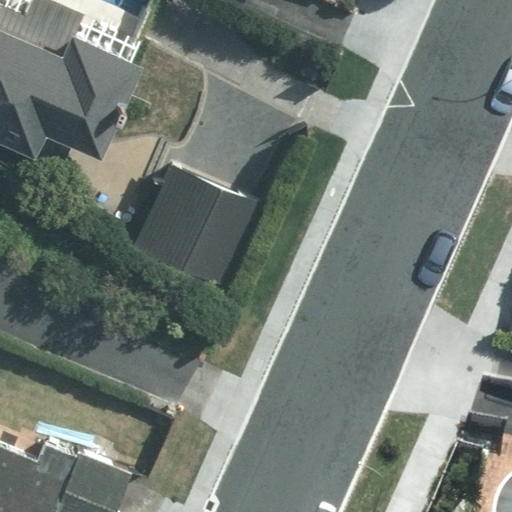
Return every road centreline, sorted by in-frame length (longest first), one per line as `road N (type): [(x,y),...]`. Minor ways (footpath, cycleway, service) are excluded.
road 1 (residential): [(279,511),(510,0)]
road 2 (unknown): [(0,312),(307,449)]
